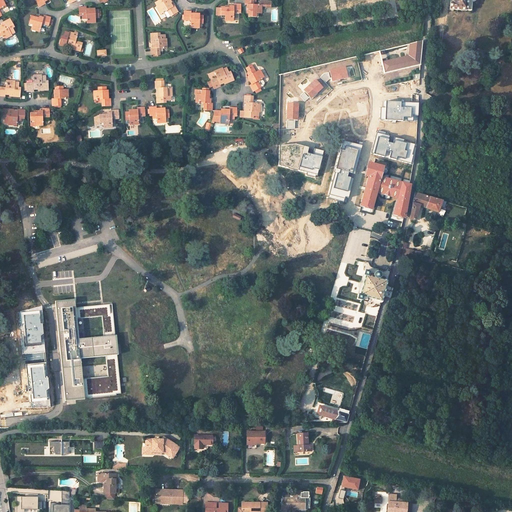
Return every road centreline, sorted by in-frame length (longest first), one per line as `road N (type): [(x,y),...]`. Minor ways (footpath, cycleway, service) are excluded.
road 1 (residential): [(429,0),(406,220),(322,511)]
road 2 (unknown): [(207,479),(331,480)]
